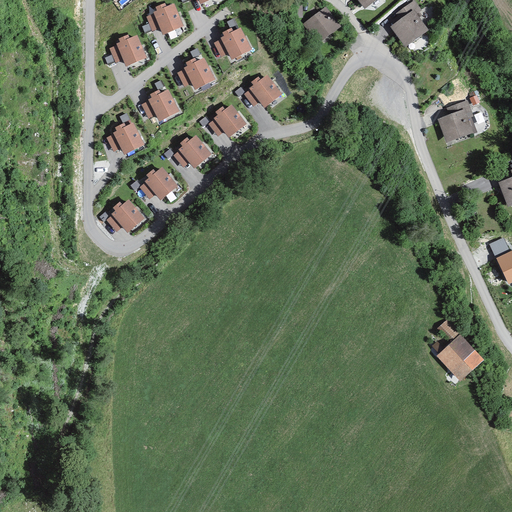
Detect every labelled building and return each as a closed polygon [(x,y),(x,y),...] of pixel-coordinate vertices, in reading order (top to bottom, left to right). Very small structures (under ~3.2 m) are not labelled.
[(373,0),(351,0),(358,10),(373,0)] [(395,12),(400,18),(387,28),(402,48),(424,31),(413,16),(419,11),(411,0),(395,12)] [(173,7),(154,14),(162,36),(182,29),(173,7)] [(335,30),(322,9),(300,23),(313,44),(335,30)] [(238,28),(217,38),(228,61),(249,50),(238,28)] [(141,34),(118,45),(127,64),(150,54),(141,34)] [(202,63),(184,72),(194,91),(212,82),(202,63)] [(281,95),(267,77),(253,89),(267,106),(281,95)] [(170,91),(147,101),(157,122),(179,112),(170,91)] [(474,134),(464,101),(443,108),(446,116),(434,120),(442,144),(474,134)] [(231,107),(214,119),(227,138),(244,126),(231,107)] [(134,122),(114,133),(126,153),(145,141),(134,122)] [(196,137),(180,151),(195,168),(212,154),(196,137)] [(161,167),(144,180),(160,201),(177,188),(161,167)] [(511,179),(501,182),(508,206),(511,204),(511,179)] [(128,202),(113,215),(129,234),(145,220),(128,202)] [(489,243),(495,256),(510,249),(504,236),(489,243)] [(511,252),(498,259),(509,283),(511,281),(511,252)] [(460,333),(451,321),(441,329),(451,341),(460,333)] [(437,354),(459,380),(483,360),(461,334),(437,354)]
